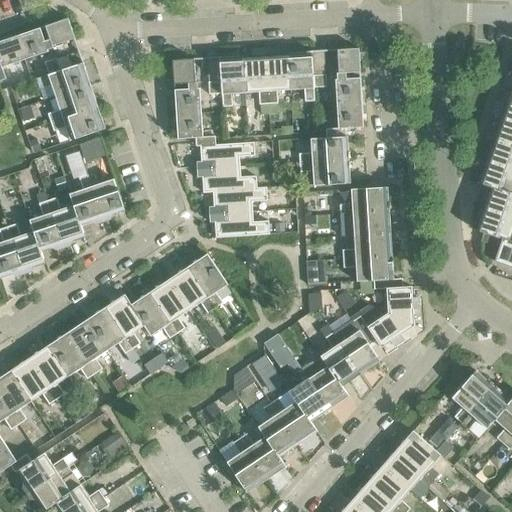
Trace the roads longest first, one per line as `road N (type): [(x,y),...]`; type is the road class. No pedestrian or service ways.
road 1 (residential): [(0,334),(166,220),(114,31)]
road 2 (residential): [(297,511),(472,309)]
road 3 (residential): [(114,31),(372,12)]
road 4 (residential): [(372,12),(388,152),(441,146)]
road 5 (tertiary): [(472,309),(456,266),(441,146)]
road 6 (tertiary): [(441,146),(433,10)]
